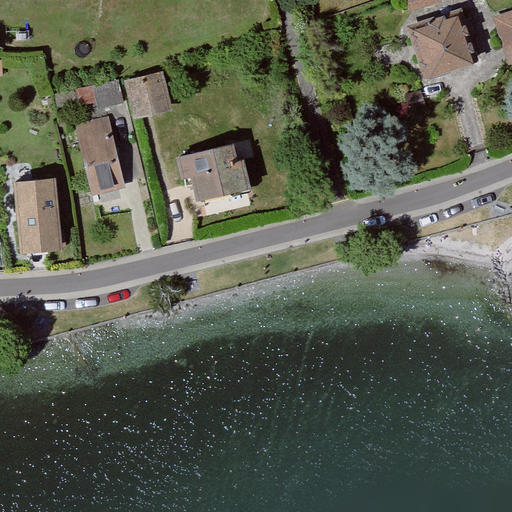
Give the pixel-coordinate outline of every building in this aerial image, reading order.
[(408,0),(412,11),(442,2),(441,0),(408,0)] [(511,13),(491,21),(509,72),(511,71),(511,13)] [(470,14),(408,29),(424,90),(485,75),(470,14)] [(168,78),(126,87),(136,133),(178,125),(168,78)] [(121,84),(78,86),(79,106),(122,104),(121,84)] [(115,121),(75,130),(92,205),(132,195),(115,121)] [(246,145),(182,159),(195,219),(259,205),(246,145)] [(60,176),(12,179),(16,252),(65,249),(60,176)]
